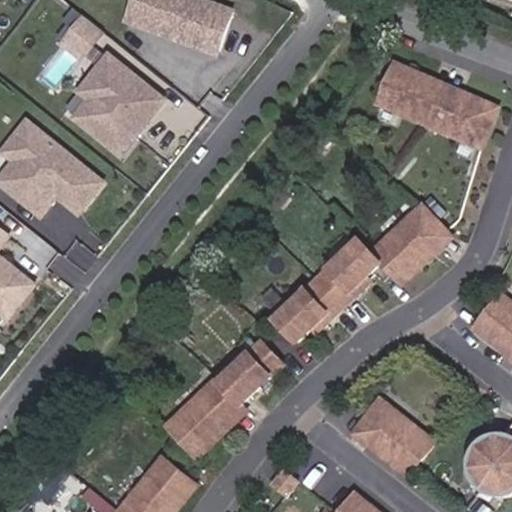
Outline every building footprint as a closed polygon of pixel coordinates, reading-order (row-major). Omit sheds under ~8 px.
[(220,52),(235,13),(200,0),(136,0),(129,22),(161,33),(163,29),(170,32),(173,38),(202,49),(204,46),(220,52)] [(105,33),(81,13),(70,27),(76,31),(94,46),(105,33)] [(94,46),(76,31),(65,45),(84,59),(94,46)] [(166,101),(136,77),(133,80),(130,77),(129,71),(111,57),(83,93),(92,101),(78,119),(91,130),(94,126),(97,129),(95,132),(123,155),(166,101)] [(432,127),(447,93),(414,78),(416,72),(398,64),(380,105),(432,127)] [(449,87),(416,72),(414,78),(447,93),(449,87)] [(482,101),(449,87),(447,93),(480,107),(482,101)] [(483,149),(501,109),(482,101),(480,107),(447,93),(432,127),(483,149)] [(18,162),(42,132),(30,123),(6,152),(18,162)] [(106,184),(42,132),(18,162),(0,183),(24,201),(40,181),(46,186),(49,182),(53,185),(50,189),(59,197),(81,214),(106,184)] [(43,217),(59,197),(50,189),(53,185),(49,182),(46,186),(40,181),(24,201),(43,217)] [(415,265),(449,232),(425,206),(375,254),(385,264),(405,285),(421,271),(415,265)] [(0,269),(0,250),(11,238),(0,229),(0,313),(9,321),(37,286),(8,263),(2,271),(0,269)] [(421,271),(455,238),(449,232),(415,265),(421,271)] [(75,239),(53,271),(75,286),(97,254),(75,239)] [(369,279),(385,264),(375,254),(363,241),(321,281),(346,308),(357,297),(354,293),(369,279)] [(357,297),(372,283),(369,279),(354,293),(357,297)] [(335,319),(346,308),(321,281),(278,321),(300,344),(316,329),(331,315),(335,319)] [(511,301),(505,296),(477,331),(495,344),(500,338),(511,347),(511,301)] [(320,333),(335,319),(331,315),(316,329),(320,333)] [(511,347),(500,338),(495,344),(511,358),(511,347)] [(245,407),(287,367),(265,344),(223,384),(245,407)] [(211,438),(245,407),(223,384),(220,380),(170,427),(200,460),(217,444),(211,438)] [(438,444),(384,401),(362,429),(399,458),(394,465),(411,478),(438,444)] [(217,444),(250,413),(245,407),(211,438),(217,444)] [(399,458),(362,429),(357,435),(394,465),(399,458)] [(511,431),(510,434),(499,434),(489,438),(483,433),(472,447),(476,451),(472,462),(472,474),(474,479),(481,489),(490,496),(496,498),(507,499),(511,497),(511,431)] [(168,511),(179,499),(186,504),(200,487),(165,459),(122,511),(168,511)] [(290,497),(301,483),(287,472),(276,486),(290,497)] [(372,511),(375,508),(358,495),(344,511),(372,511)] [(179,511),(186,504),(179,499),(168,511),(179,511)]
